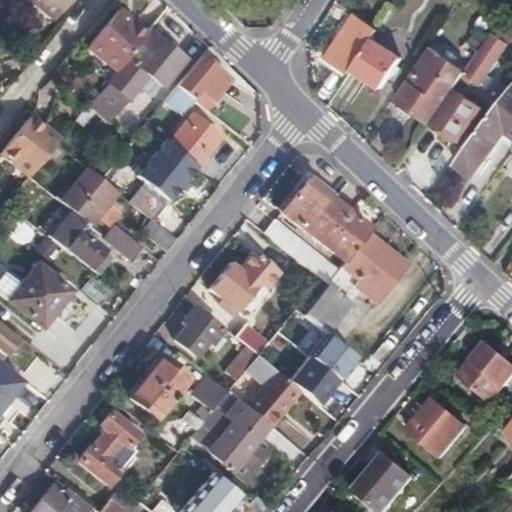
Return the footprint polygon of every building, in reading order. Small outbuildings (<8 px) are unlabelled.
[(68,0),(34,0),(55,17),(68,0)] [(119,69),(147,34),(118,10),(89,44),(119,69)] [(339,64),(350,72),(353,69),(371,40),(378,29),(358,15),(337,47),(334,45),(327,56),(339,64)] [(492,33),(480,50),(461,78),(471,84),(475,77),(483,82),(508,45),(492,33)] [(131,63),(99,102),(117,117),(145,83),(147,85),(152,80),(163,89),(185,60),(159,38),(135,66),(131,63)] [(371,40),(353,69),(381,88),(400,59),(371,40)] [(418,115),(430,123),(433,120),(453,91),(461,78),(480,50),(468,42),(455,60),(434,46),(396,101),(400,104),(397,110),(413,121),(418,115)] [(202,54),(176,87),(193,101),(205,111),(230,80),(202,54)] [(330,78),(341,87),(350,72),(339,64),(330,78)] [(511,86),(456,163),(472,175),(506,130),(511,134),(511,86)] [(193,101),(176,87),(165,101),(182,114),(193,101)] [(453,91),(433,120),(462,139),(482,110),(453,91)] [(55,145),(60,140),(30,116),(2,150),(31,175),(44,161),(55,145)] [(190,116),(169,145),(196,166),(197,167),(220,139),(190,116)] [(129,203),(152,221),(154,222),(196,166),(169,145),(165,142),(137,177),(145,183),(129,203)] [(55,145),(44,161),(50,166),(62,151),(55,145)] [(63,204),(72,213),(87,224),(92,228),(99,220),(109,227),(119,215),(109,208),(119,195),(100,180),(89,172),(63,204)] [(25,183),(23,186),(30,192),(38,183),(30,177),(25,183)] [(368,235),(371,231),(307,179),(281,213),(345,263),(368,235)] [(51,239),(62,249),(65,246),(98,272),(111,256),(81,232),(87,224),(72,213),(51,239)] [(143,232),(167,251),(177,240),(154,222),(152,221),(143,232)] [(273,221),(263,234),(328,284),(338,272),(310,249),(273,221)] [(133,261),(143,249),(115,227),(105,238),(133,261)] [(328,284),(303,315),(326,333),(349,303),(342,297),(353,285),(375,301),(403,264),(368,235),(345,263),(338,272),(328,284)] [(238,270),(230,264),(209,290),(221,300),(218,305),(228,313),(233,317),(257,286),(265,292),(279,275),(252,252),(238,270)] [(23,285),(11,300),(42,327),(70,292),(39,266),(23,285)] [(8,272),(0,281),(0,291),(11,300),(23,285),(8,272)] [(186,326),(175,340),(196,356),(205,345),(207,347),(220,330),(193,309),(183,323),(186,326)] [(245,324),(234,338),(246,347),(256,355),(268,341),(245,324)] [(0,325),(0,349),(7,355),(18,341),(8,333),(0,325)] [(326,333),(307,356),(339,381),(358,359),(326,333)] [(511,364),(487,345),(462,375),(493,399),(511,374),(511,364)] [(228,375),(236,381),(246,369),(256,355),(246,347),(229,367),(232,369),(228,375)] [(269,427),(271,429),(301,392),(286,380),(275,371),(266,363),(256,355),(246,369),(264,384),(246,407),(269,427)] [(307,356),(286,380),(301,392),(318,406),(339,381),(307,356)] [(162,358),(146,377),(173,399),(189,378),(162,358)] [(0,421),(3,418),(0,415),(0,408),(22,380),(0,362),(0,421)] [(207,373),(189,390),(208,410),(225,393),(207,373)] [(173,399),(146,377),(130,397),(158,418),(173,399)] [(246,407),(226,393),(206,419),(223,433),(209,451),(231,470),(241,458),(249,464),(265,443),(259,438),(269,427),(246,407)] [(434,402),(410,430),(441,456),(465,427),(434,402)] [(182,419),(196,431),(203,422),(188,411),(182,419)] [(90,445),(76,463),(106,487),(117,473),(117,471),(134,451),(129,447),(139,435),(111,413),(100,427),(105,432),(93,447),(90,445)] [(223,433),(206,419),(203,422),(196,431),(191,437),(209,451),(223,433)] [(375,472),(359,491),(383,511),(410,478),(386,457),(375,469),(375,472)] [(184,458),(177,466),(191,478),(198,470),(184,458)] [(85,511),(89,507),(58,482),(33,511),(85,511)] [(116,491),(98,511),(129,511),(135,506),(116,491)]
